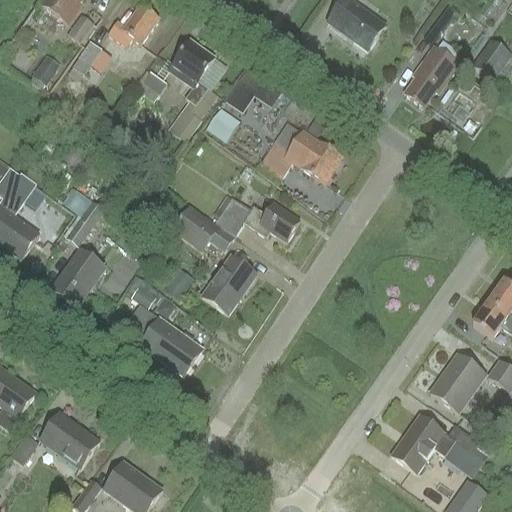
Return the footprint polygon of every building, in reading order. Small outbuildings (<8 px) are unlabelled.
[(49,0),(42,10),(69,30),(83,10),(80,9),(84,3),(86,0),(49,0)] [(373,56),(390,32),(350,3),(333,28),(373,56)] [(144,51),(164,24),(146,10),(130,32),(122,27),(112,41),(130,54),(136,45),(144,51)] [(98,28),(85,19),(71,40),(83,49),(98,28)] [(511,60),(511,58),(492,45),(473,71),(494,86),(511,60)] [(105,63),(110,55),(96,46),(75,77),(88,86),(98,71),(106,77),(112,68),(105,63)] [(190,107),(175,129),(170,135),(185,146),(189,141),(190,141),(202,125),(199,123),(203,116),(204,117),(217,100),(202,89),(221,64),(197,46),(177,73),(197,87),(185,103),(190,107)] [(445,96),(463,69),(439,52),(419,81),(421,83),(409,100),(428,113),(442,94),(445,96)] [(60,70),(48,61),(33,81),(46,90),(60,70)] [(167,89),(151,77),(143,87),(159,99),(167,89)] [(241,82),(227,102),(245,114),(258,94),(241,82)] [(223,111),(207,131),(227,146),(242,125),(223,111)] [(282,145),(265,168),(286,182),(298,166),(307,173),(329,190),(348,164),(325,148),(309,137),(296,155),(282,145)] [(20,221),(43,189),(27,178),(25,180),(15,174),(0,194),(0,197),(8,204),(0,214),(0,244),(26,263),(44,238),(20,221)] [(84,220),(94,207),(77,194),(64,211),(81,223),(83,219),(84,220)] [(227,199),(214,219),(219,222),(216,228),(236,241),(245,226),(270,242),(274,236),(291,248),(305,227),(278,209),(270,222),(254,212),(252,214),(233,202),(227,199)] [(83,219),(81,223),(85,226),(72,244),(83,252),(96,233),(97,234),(109,218),(94,207),(84,220),(83,219)] [(226,256),(236,242),(216,228),(190,210),(173,234),(203,255),(210,245),(226,256)] [(85,255),(56,294),(69,304),(65,308),(75,316),(79,311),(81,313),(111,274),(85,255)] [(232,320),(261,279),(236,261),(207,302),(232,320)] [(180,306),(195,285),(179,273),(163,295),(180,306)] [(159,324),(145,314),(158,297),(141,285),(128,303),(141,312),(128,331),(146,344),(141,352),(185,383),(205,356),(160,324),(159,324)] [(509,321),(511,318),(511,316),(511,290),(505,286),(490,307),(509,321)] [(509,321),(490,307),(474,329),(493,343),(502,331),(511,338),(511,319),(511,318),(509,321)] [(511,366),(511,349),(508,347),(500,359),(511,366)] [(488,383),(490,380),(489,379),(462,360),(435,399),(463,419),(488,383)] [(511,418),(511,417),(511,374),(499,365),(489,379),(490,380),(488,383),(510,398),(501,410),(511,418)] [(37,398),(0,370),(0,412),(2,414),(0,417),(0,429),(12,438),(21,425),(19,423),(37,398)] [(84,473),(104,447),(63,417),(44,444),(84,473)] [(420,419),(390,461),(417,480),(435,455),(445,462),(456,447),(471,457),(478,446),(456,431),(449,440),(420,419)] [(27,470),(43,448),(30,439),(15,461),(27,470)] [(126,467),(107,494),(132,511),(153,511),(165,496),(126,467)] [(95,485),(76,511),(90,511),(105,492),(95,485)] [(479,511),(488,499),(468,486),(449,511),(479,511)]
